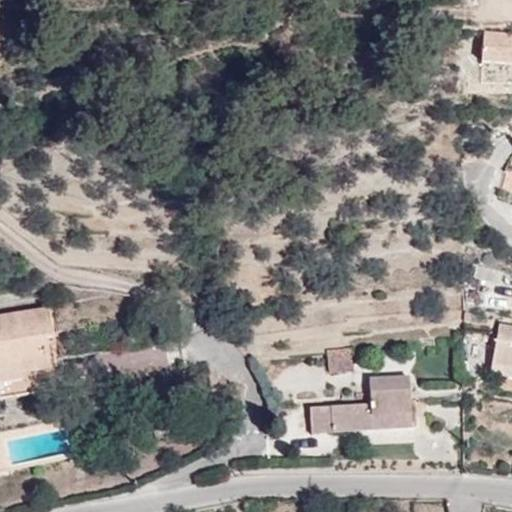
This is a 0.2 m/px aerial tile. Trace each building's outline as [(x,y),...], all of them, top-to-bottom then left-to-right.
[(484,51),(511,53),(511,25),(486,23),(484,51)] [(48,309),(0,315),(0,398),(61,389),(55,347),(46,349),(45,339),(52,338),(48,309)] [(511,327),(499,325),(492,364),(511,367),(511,327)] [(327,351),(329,374),(354,372),(352,349),(327,351)] [(511,377),(511,367),(492,364),(491,374),(511,377)] [(371,405),(310,408),(311,433),(412,427),(409,377),(369,380),(371,405)]
